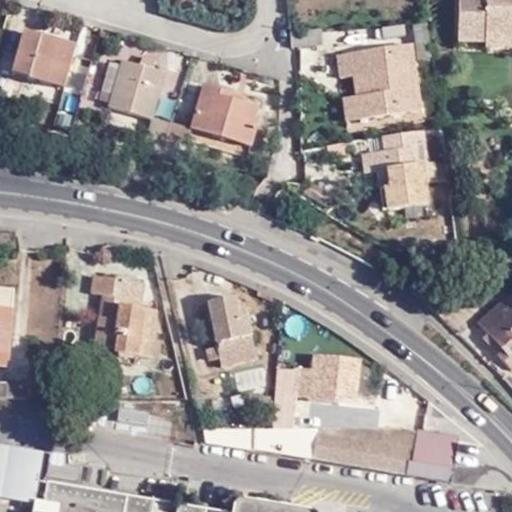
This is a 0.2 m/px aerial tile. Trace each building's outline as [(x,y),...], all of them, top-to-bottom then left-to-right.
[(511,0),(462,0),(462,14),(458,14),(458,42),(486,43),(486,39),(511,39),(511,0)] [(428,27),(413,27),(418,62),(433,59),(428,27)] [(317,31),(292,32),(294,47),(318,45),(317,31)] [(20,67),(30,70),(25,86),(61,96),(74,54),(23,39),(19,49),(19,56),(20,67)] [(511,48),(511,39),(486,39),(486,43),(486,48),(511,48)] [(364,97),(355,97),(358,121),(419,112),(409,46),(337,55),(340,77),(352,75),(360,74),(364,97)] [(11,83),(22,86),(25,86),(30,70),(20,67),(19,56),(11,83)] [(111,117),(152,130),(165,85),(154,82),(156,73),(145,69),(142,78),(125,73),(111,117)] [(352,75),(355,97),(364,97),(360,74),(352,75)] [(191,140),(192,140),(251,157),(260,130),(254,128),(258,118),(235,111),(236,106),(204,96),(191,140)] [(346,122),(358,121),(355,97),(343,99),(346,122)] [(148,151),(166,155),(169,148),(172,137),(154,131),(148,151)] [(187,139),(173,134),(172,137),(169,148),(166,155),(181,158),(183,152),(184,149),(187,139)] [(426,161),(421,162),(414,163),(410,137),(381,138),(383,151),(361,154),(364,172),(377,171),(378,179),(387,177),(389,187),(385,188),(388,208),(427,202),(424,180),(434,179),(431,160),(426,161)] [(426,161),(422,137),(410,137),(414,163),(421,162),(426,161)] [(191,140),(187,139),(184,149),(189,150),(192,140),(191,140)] [(163,165),(166,155),(148,151),(146,159),(145,161),(145,162),(162,167),(163,165)] [(382,209),(388,208),(385,188),(379,188),(382,209)] [(430,259),(427,280),(446,285),(453,257),(430,259)] [(415,278),(427,280),(430,259),(427,259),(417,275),(415,278)] [(143,340),(155,342),(160,314),(146,312),(148,287),(95,280),(93,297),(103,298),(101,321),(98,349),(119,352),(118,356),(121,357),(138,359),(141,359),(143,340)] [(0,351),(9,352),(14,292),(0,291),(0,351)] [(502,350),(497,355),(511,371),(511,293),(504,300),(478,324),(490,337),(502,350)] [(237,296),(209,302),(219,347),(211,348),(214,360),(222,359),(223,368),(257,360),(245,302),(239,303),(237,296)] [(485,342),(497,355),(502,350),(490,337),(485,342)] [(155,342),(143,340),(141,359),(160,361),(162,344),(155,342)] [(119,352),(98,349),(98,351),(97,362),(117,364),(118,356),(119,352)] [(0,351),(0,365),(8,366),(9,352),(0,351)] [(295,394),(298,395),(310,397),(310,399),(337,402),(338,396),(355,398),(357,382),(368,383),(371,362),(314,355),(313,369),(297,367),(296,377),(295,394)] [(137,368),(138,359),(121,357),(120,366),(137,368)] [(28,386),(54,388),(56,370),(56,366),(29,365),(28,386)] [(236,373),(242,391),(266,383),(260,365),(236,373)] [(74,372),(56,370),(54,388),(53,400),(90,401),(91,389),(72,389),(74,372)] [(296,411),(298,395),(295,394),(296,377),(276,374),(273,407),(296,411)] [(0,400),(7,400),(29,400),(29,390),(16,390),(16,385),(7,385),(0,385),(0,400)] [(269,413),(271,395),(253,393),(250,410),(269,413)] [(285,427),(203,426),(207,440),(257,448),(411,476),(419,433),(401,430),(315,428),(290,427),(285,427)] [(451,482),(458,440),(419,433),(411,476),(451,482)] [(43,455),(0,447),(0,498),(35,505),(43,455)] [(152,511),(154,501),(48,481),(43,506),(58,509),(57,511),(312,511),(309,510),(240,497),(236,499),(234,501),(232,506),(231,511),(203,511),(204,510),(177,504),(175,511),(152,511)]
